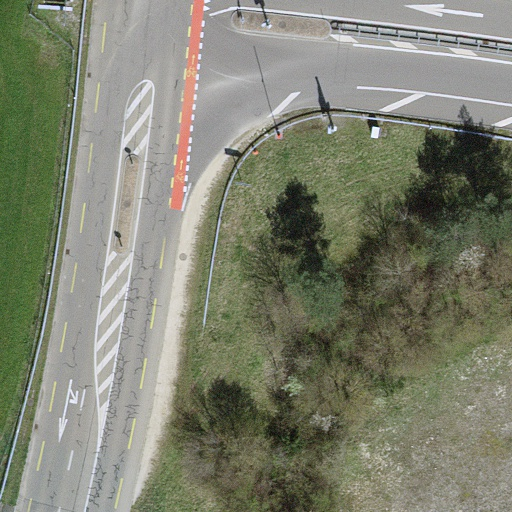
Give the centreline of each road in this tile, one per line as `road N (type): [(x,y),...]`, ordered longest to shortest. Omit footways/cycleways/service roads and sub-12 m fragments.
road 1 (secondary): [(70,511),(109,309),(147,12)]
road 2 (trunk): [(147,12),(255,64),(511,90)]
